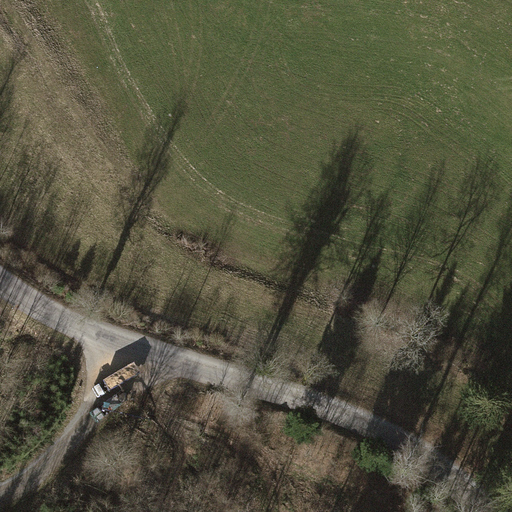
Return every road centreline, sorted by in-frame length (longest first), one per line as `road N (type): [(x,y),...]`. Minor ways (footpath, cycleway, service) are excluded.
road 1 (tertiary): [(0,279),(74,324),(373,425),(482,511)]
road 2 (track): [(127,344),(74,434),(0,490)]
